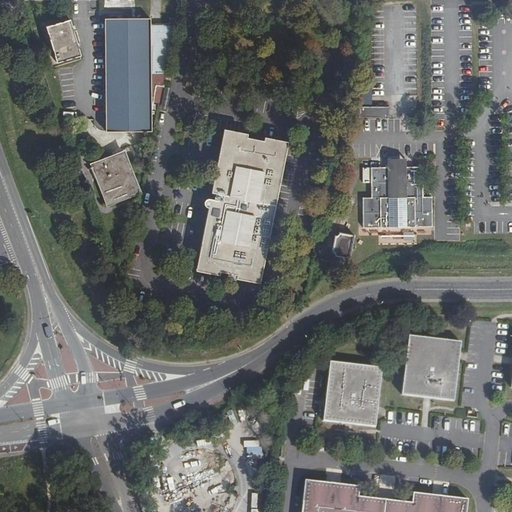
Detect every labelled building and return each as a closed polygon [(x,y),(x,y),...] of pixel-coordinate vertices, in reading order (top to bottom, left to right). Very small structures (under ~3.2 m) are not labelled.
[(153,130),(152,18),(108,18),(108,131),(153,130)] [(82,55),(72,19),(48,26),(59,61),(82,55)] [(361,105),(360,115),(388,116),(388,106),(361,105)] [(256,273),(280,150),(277,146),(266,143),(263,144),(260,146),(259,149),(249,147),(249,144),(244,143),(242,140),(240,138),(230,136),(226,137),(223,140),(212,200),(206,199),(204,199),(202,200),(201,202),(201,205),(202,207),(203,208),(210,210),(199,266),(201,268),(203,269),(216,272),(218,271),(219,269),(226,270),(227,267),(237,269),(237,272),(239,274),(241,277),(252,279),(253,277),(255,275),(256,273)] [(140,193),(124,151),(89,164),(106,207),(140,193)] [(435,225),(434,196),(425,197),(423,167),(409,167),(409,159),(392,160),(392,168),(374,169),(375,197),(367,198),(368,228),(435,225)] [(447,187),(447,220),(457,220),(457,187),(447,187)] [(344,232),(343,237),(338,236),(335,253),(338,254),(337,257),(355,259),(359,235),(344,232)] [(458,345),(406,339),(404,356),(399,397),(451,403),(458,345)] [(379,370),(327,364),(320,422),(372,429),(379,370)] [(359,487),(305,480),(301,511),(463,511),(465,500),(412,493),(411,504),(358,497),(359,487)]
